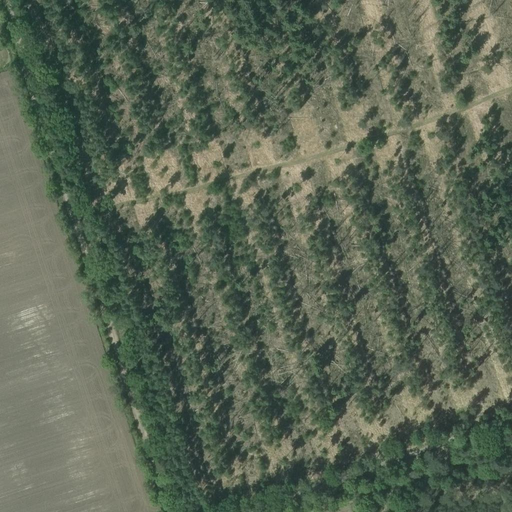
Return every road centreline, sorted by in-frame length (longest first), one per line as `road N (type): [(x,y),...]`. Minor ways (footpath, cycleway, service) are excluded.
road 1 (track): [(79,216),(170,511)]
road 2 (track): [(271,511),(511,420)]
road 3 (track): [(10,0),(79,216)]
